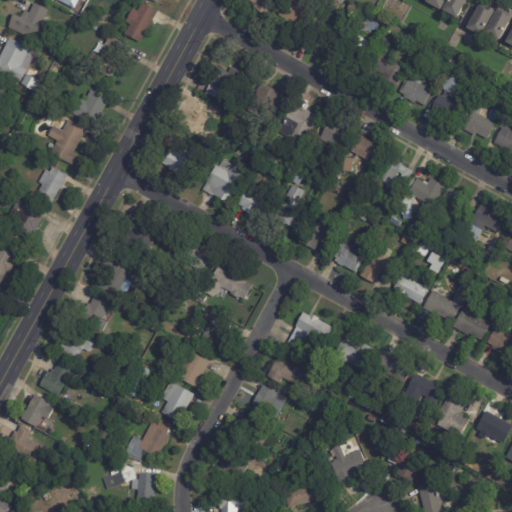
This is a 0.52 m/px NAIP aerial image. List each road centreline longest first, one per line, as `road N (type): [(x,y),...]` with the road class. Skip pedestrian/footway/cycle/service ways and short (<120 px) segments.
road 1 (residential): [(511,394),(117,170)]
road 2 (secondary): [(209,0),(0,391)]
road 3 (residential): [(511,189),(198,20)]
road 4 (residential): [(294,270),(181,486),(186,511)]
